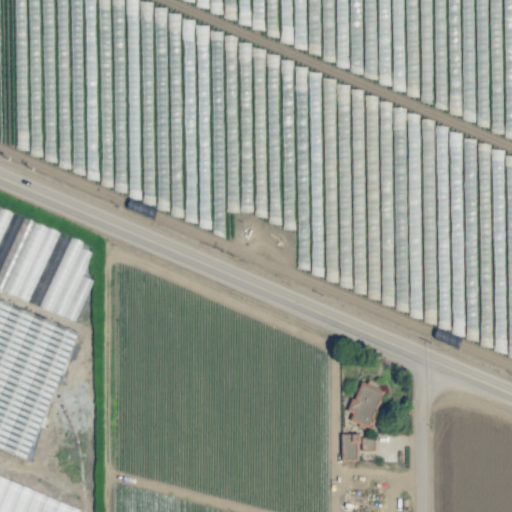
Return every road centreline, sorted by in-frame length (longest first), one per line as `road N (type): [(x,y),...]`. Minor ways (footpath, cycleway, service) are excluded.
road 1 (secondary): [(0,175),(511,394)]
road 2 (secondary): [(423,358),(423,511)]
